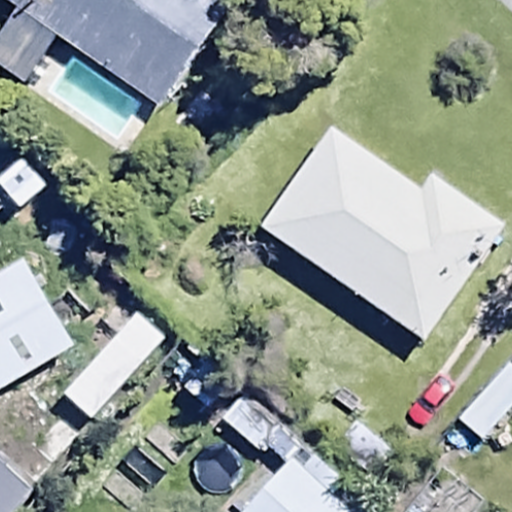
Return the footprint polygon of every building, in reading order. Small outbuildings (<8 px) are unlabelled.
[(0,0),(0,3),(16,15),(0,36),(0,77),(24,95),(58,46),(160,118),(242,0),(0,0)] [(329,135),(260,236),(426,351),(504,237),(429,186),(421,198),(329,135)] [(0,399),(74,355),(22,268),(0,281),(0,399)] [(163,346),(121,305),(80,348),(99,366),(63,403),(86,426),(163,346)] [(511,410),(511,374),(506,369),(456,425),(479,447),(511,410)] [(344,511),(294,466),(252,511),(344,511)] [(0,511),(23,511),(31,504),(0,474),(0,511)]
